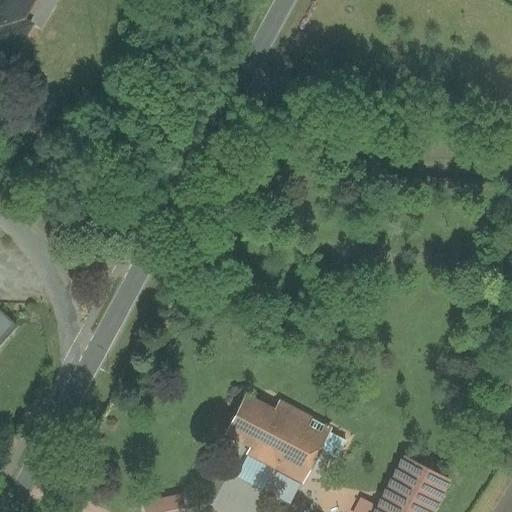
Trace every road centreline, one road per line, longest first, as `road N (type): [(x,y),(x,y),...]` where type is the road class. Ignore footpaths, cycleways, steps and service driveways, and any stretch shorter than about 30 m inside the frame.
road 1 (tertiary): [(130,269),(280,0)]
road 2 (unclassified): [(20,241),(49,287),(65,397)]
road 3 (tertiary): [(65,397),(130,269)]
road 4 (tertiary): [(3,511),(65,397)]
